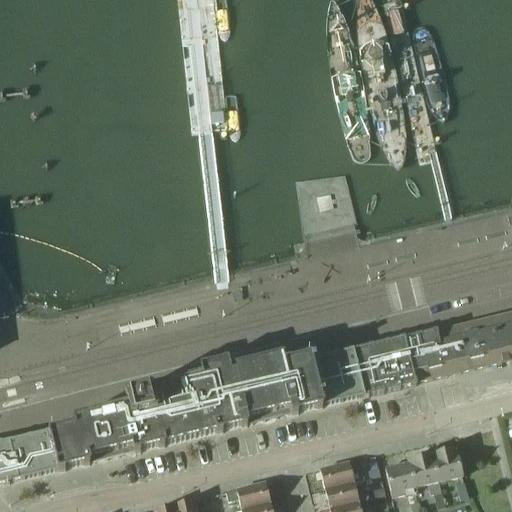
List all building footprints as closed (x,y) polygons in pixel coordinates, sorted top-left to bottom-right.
[(241,302),(238,291),(232,293),(235,303),(241,302)] [(0,487),(3,486),(3,487),(8,486),(8,485),(56,473),(56,474),(59,474),(64,473),(64,472),(66,472),(66,471),(80,467),(80,468),(83,468),(88,467),(88,466),(134,455),(134,456),(139,455),(139,454),(141,453),(141,452),(155,449),(155,450),(158,449),(158,450),(163,449),(163,448),(216,435),(216,436),(221,435),(221,434),(224,433),(224,432),(238,429),(238,430),(240,429),(240,430),(246,429),(245,428),(291,417),(291,418),(297,416),(296,415),(299,415),(299,414),(313,411),(315,411),(316,412),(321,410),(321,409),(323,409),(358,400),(358,401),(362,400),(415,388),(415,387),(415,386),(496,367),(500,366),(509,364),(511,362),(511,314),(405,341),(403,339),(314,361),(314,357),(285,364),(283,357),(229,370),(227,363),(212,368),(198,372),(199,379),(148,391),(149,393),(124,399),(126,407),(71,421),(73,428),(0,445),(0,487)] [(461,479),(454,450),(429,456),(436,485),(437,485),(461,479)] [(436,485),(429,456),(406,462),(407,466),(406,466),(413,491),(415,491),(426,488),(429,498),(431,498),(435,511),(437,511),(443,510),(437,485),(436,485)] [(358,463),(318,472),(323,493),(353,485),(363,483),(358,463)] [(406,466),(383,471),(390,501),(415,494),(415,491),(413,491),(406,466)] [(374,501),(383,499),(377,471),(367,473),(369,482),(363,483),(365,494),(356,496),(353,485),(323,493),(328,511),(329,511),(368,502),(374,501)] [(463,485),(454,488),(459,504),(467,501),(463,485)] [(264,486),(225,495),(227,505),(237,502),(239,511),(240,511),(269,505),(264,486)] [(370,511),(368,502),(329,511),(370,511)] [(194,511),(193,503),(172,508),(173,511),(194,511)]
